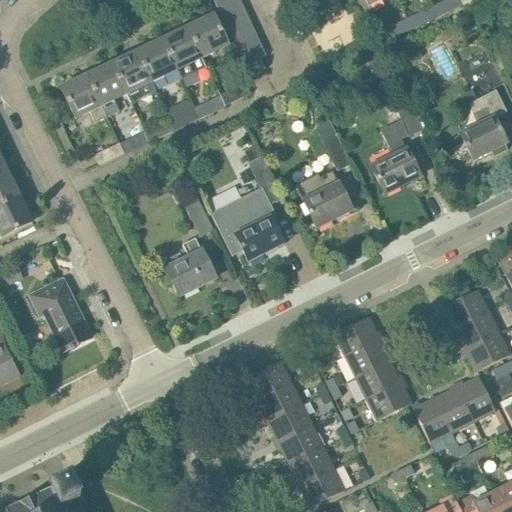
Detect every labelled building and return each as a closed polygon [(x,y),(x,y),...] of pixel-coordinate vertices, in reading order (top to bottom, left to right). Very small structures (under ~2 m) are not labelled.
[(212,0),(218,10),(238,0),(212,0)] [(223,21),(245,11),(239,0),(238,0),(218,10),(223,21)] [(445,16),(462,8),(458,0),(447,0),(431,8),(436,19),(445,16)] [(479,26),(497,18),(490,2),(471,11),(479,26)] [(431,8),(411,18),(416,28),(436,19),(431,8)] [(228,32),(250,22),(245,11),(223,21),(228,32)] [(203,59),(228,47),(213,16),(212,16),(213,17),(201,23),(200,22),(188,27),(203,59)] [(234,44),(255,33),(250,22),(228,32),(234,44)] [(401,23),(381,33),(382,33),(386,42),(406,33),(401,23)] [(202,59),(203,59),(188,27),(175,34),(175,35),(163,41),(182,80),(206,68),(202,59)] [(239,55),(260,44),(255,33),(234,44),(239,55)] [(181,81),(182,80),(163,41),(150,47),(149,46),(137,52),(152,83),(177,72),(181,81)] [(239,55),(244,67),(266,57),(260,44),(239,55)] [(422,57),(421,50),(416,45),(409,46),(405,51),(405,58),(410,63),(417,62),(422,57)] [(124,59),(112,65),(126,96),(131,104),(156,92),(152,83),(137,52),(124,58),(124,59)] [(245,68),(249,77),(265,70),(261,60),(245,68)] [(114,102),(126,96),(112,65),(99,71),(99,70),(87,76),(107,119),(119,113),(114,102)] [(95,125),(107,119),(87,76),(73,82),(74,83),(62,89),(61,88),(60,88),(75,120),(89,113),(95,125)] [(220,96),(225,107),(251,95),(245,84),(227,93),(220,96)] [(480,126),(460,135),(473,162),(491,153),(493,159),(509,151),(507,145),(494,119),(505,114),(495,93),(476,102),(471,92),(460,97),(466,108),(470,106),(480,126)] [(211,100),(195,108),(200,119),(217,111),(211,100)] [(407,138),(422,132),(421,131),(425,130),(416,108),(413,110),(409,100),(394,106),(407,138)] [(175,131),(200,119),(195,108),(173,119),(170,121),(175,131)] [(149,143),(175,131),(170,121),(144,133),(149,143)] [(329,123),(315,130),(331,161),(337,173),(351,166),(345,154),(329,123)] [(384,196),(420,178),(400,140),(387,146),(392,157),(370,168),(384,196)] [(98,167),(124,155),(119,145),(93,157),(98,167)] [(260,190),(211,215),(232,257),(242,252),(248,263),(284,246),(271,219),(276,219),(271,206),(283,200),(263,158),(261,159),(255,147),(244,153),(250,164),(248,165),(260,190)] [(0,207),(20,198),(14,185),(13,186),(7,173),(0,176),(0,207)] [(338,184),(337,184),(332,174),(319,180),(317,176),(295,186),(316,230),(352,212),(338,184)] [(0,236),(1,239),(32,223),(32,222),(31,223),(25,211),(26,210),(20,198),(0,207),(0,236)] [(199,203),(185,209),(199,239),(213,232),(201,207),(199,203)] [(179,297),(215,280),(195,240),(182,247),(188,259),(166,270),(179,297)] [(0,273),(0,289),(21,281),(16,268),(0,273)] [(45,315),(63,353),(69,350),(70,352),(75,350),(74,348),(91,339),(61,281),(30,297),(40,318),(45,315)] [(453,331),(489,313),(477,292),(443,309),(453,331)] [(506,305),(511,302),(511,297),(509,292),(501,296),(506,305)] [(464,352),(500,335),(489,313),(453,331),(464,352)] [(344,358),(379,340),(368,319),(333,336),(344,358)] [(475,374),(511,356),(500,335),(464,352),(475,374)] [(355,379),(390,362),(379,340),(344,358),(355,379)] [(320,354),(315,345),(308,348),(313,358),(320,354)] [(0,386),(19,377),(6,347),(0,349),(0,386)] [(303,363),(309,360),(310,359),(305,350),(298,353),(303,363)] [(256,401),(291,384),(280,362),(245,380),(256,401)] [(366,401),(401,384),(390,362),(355,379),(366,401)] [(504,366),(491,372),(496,381),(509,375),(504,366)] [(337,388),(344,385),(339,376),(332,379),(337,388)] [(473,424),(495,413),(478,378),(456,389),(473,424)] [(330,392),(337,388),(332,379),(325,383),(330,392)] [(267,423),(302,406),(291,384),(256,401),(267,423)] [(319,398),(326,394),(322,384),(314,388),(319,398)] [(411,406),(406,395),(401,384),(366,401),(376,422),(411,406)] [(334,401),(342,398),(337,388),(330,392),(334,401)] [(451,434),(473,424),(456,389),(434,400),(451,434)] [(323,407),(331,403),(326,394),(319,398),(323,407)] [(511,397),(500,404),(511,428),(511,397)] [(430,445),(451,434),(434,400),(413,410),(430,445)] [(277,445),(313,427),(302,406),(267,423),(277,445)] [(340,413),(345,423),(353,419),(348,409),(340,413)] [(351,436),(359,432),(354,422),(346,426),(351,436)] [(509,433),(508,432),(505,426),(496,430),(499,438),(509,433)] [(288,466),(323,449),(313,427),(277,445),(288,466)] [(340,441),(348,437),(343,428),(336,432),(340,441)] [(344,450),(352,446),(348,437),(340,441),(344,450)] [(456,443),(446,448),(449,453),(452,461),(462,456),(458,449),(456,443)] [(472,452),(471,451),(468,444),(458,449),(462,456),(472,452)] [(490,457),(486,449),(485,448),(472,455),(477,463),(490,457)] [(299,488),(334,470),(323,449),(288,466),(299,488)] [(466,468),(477,463),(472,455),(462,460),(466,468)] [(414,475),(410,467),(399,472),(404,480),(414,475)] [(310,510),(345,492),(334,470),(299,488),(310,510)] [(357,474),(361,484),(369,480),(365,471),(357,474)] [(394,485),(404,480),(399,472),(390,476),(394,485)] [(73,511),(70,505),(80,501),(70,480),(37,496),(36,495),(20,503),(20,504),(5,511),(73,511)] [(492,494),(501,511),(511,511),(511,484),(492,494)] [(501,511),(492,494),(474,503),(472,498),(459,504),(463,511),(501,511)] [(459,511),(451,495),(437,502),(440,509),(432,511),(459,511)] [(376,511),(372,503),(363,508),(365,511),(376,511)]
